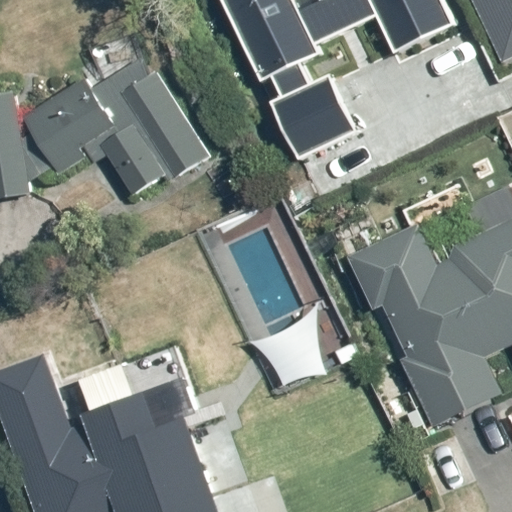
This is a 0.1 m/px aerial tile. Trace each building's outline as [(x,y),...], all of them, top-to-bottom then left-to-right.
[(223,0),(260,78),(274,71),(283,92),(268,99),(298,162),(356,134),(328,75),(311,82),(302,63),(321,53),(316,42),(372,16),(391,57),(460,25),(448,0),(223,0)] [(511,0),(475,0),(506,64),(511,61),(511,0)] [(16,89),(0,90),(0,197),(86,182),(81,155),(98,142),(134,199),(209,153),(151,59),(100,86),(90,74),(20,113),(16,89)] [(403,209),(410,226),(346,250),(367,309),(387,302),(404,348),(400,349),(428,427),(501,401),(485,357),(511,346),(511,188),(463,207),(457,189),(403,209)] [(79,424),(12,446),(35,511),(195,511),(215,505),(182,413),(196,408),(172,339),(73,375),(85,409),(75,412),(79,424)]
